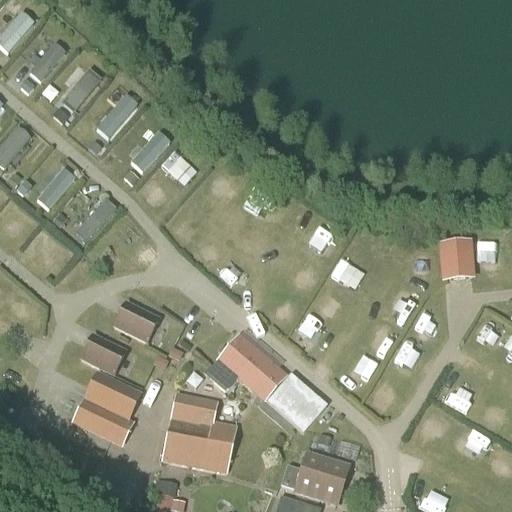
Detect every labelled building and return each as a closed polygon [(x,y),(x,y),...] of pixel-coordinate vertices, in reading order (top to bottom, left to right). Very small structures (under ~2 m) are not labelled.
[(25,13),(0,41),(0,46),(11,56),(38,25),(25,13)] [(32,96),(69,55),(59,46),(22,87),(32,96)] [(77,116),(105,82),(92,71),(64,105),(77,116)] [(20,127),(0,152),(0,164),(8,171),(34,138),(20,127)] [(146,173),(169,151),(157,138),(134,161),(146,173)] [(55,185),(43,175),(33,187),(55,206),(77,181),(67,172),(55,185)] [(90,244),(121,210),(109,199),(78,234),(90,244)] [(443,281),(444,281),(469,279),(470,279),(468,247),(441,249),(443,281)] [(115,330),(147,346),(159,323),(127,306),(115,330)] [(93,339),(81,362),(114,379),(125,355),(93,339)] [(239,342),(220,364),(238,380),(244,385),(264,402),(283,380),(278,375),(239,342)] [(202,376),(205,379),(224,395),(238,380),(220,364),(212,369),(210,371),(202,376)] [(127,425),(142,396),(98,374),(84,404),(75,421),(73,425),(122,449),(132,428),(127,425)] [(286,383),(267,405),(303,436),(325,411),(319,406),(289,379),(286,383)] [(213,426),(217,408),(176,399),(162,464),(226,477),(236,431),(213,426)] [(306,458),(294,497),(336,510),(348,471),(306,458)] [(169,511),(171,502),(157,499),(154,511),(169,511)]
